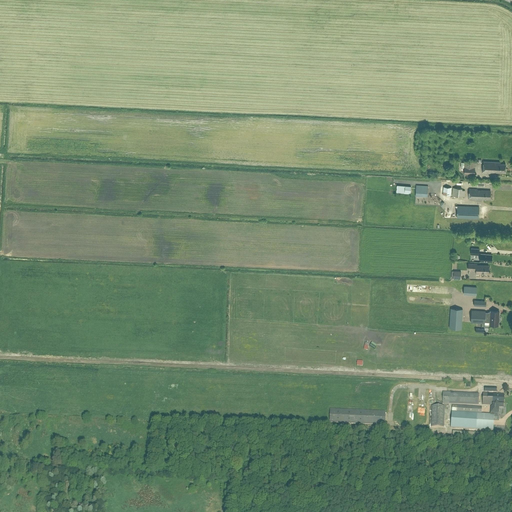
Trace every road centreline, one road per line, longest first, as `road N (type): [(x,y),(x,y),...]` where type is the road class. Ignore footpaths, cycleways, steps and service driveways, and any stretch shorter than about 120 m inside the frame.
road 1 (track): [(485,383),(0,358)]
road 2 (unclassified): [(0,167),(308,181)]
road 3 (track): [(511,488),(238,478)]
